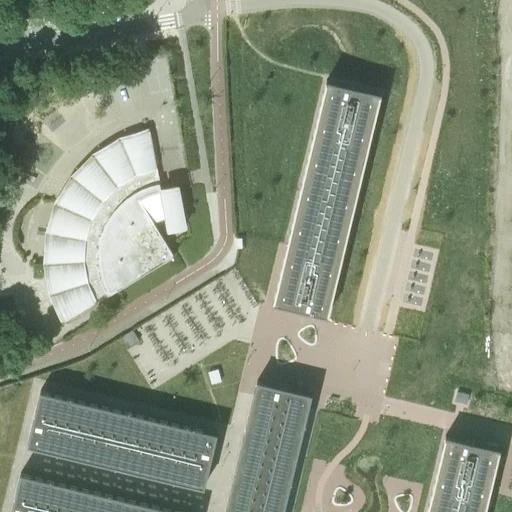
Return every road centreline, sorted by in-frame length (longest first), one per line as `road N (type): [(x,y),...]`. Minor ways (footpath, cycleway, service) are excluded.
road 1 (residential): [(350,0),(409,27),(426,73),(365,327)]
road 2 (residential): [(198,12),(0,46)]
